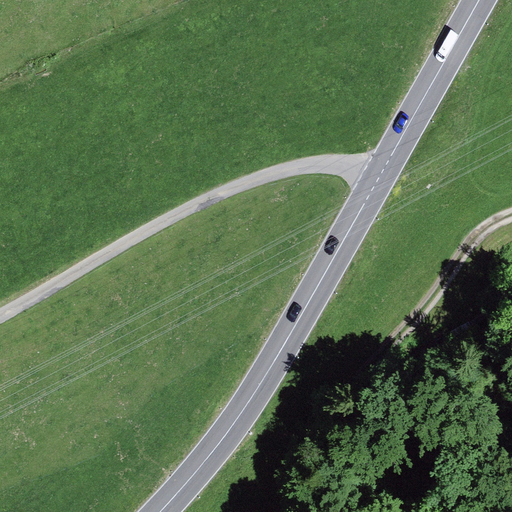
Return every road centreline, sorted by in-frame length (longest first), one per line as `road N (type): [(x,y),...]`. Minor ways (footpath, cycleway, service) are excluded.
road 1 (primary): [(480,0),(260,384),(161,511)]
road 2 (track): [(380,174),(307,165),(237,185),(0,314)]
road 3 (track): [(511,219),(464,258),(375,372),(299,511)]
